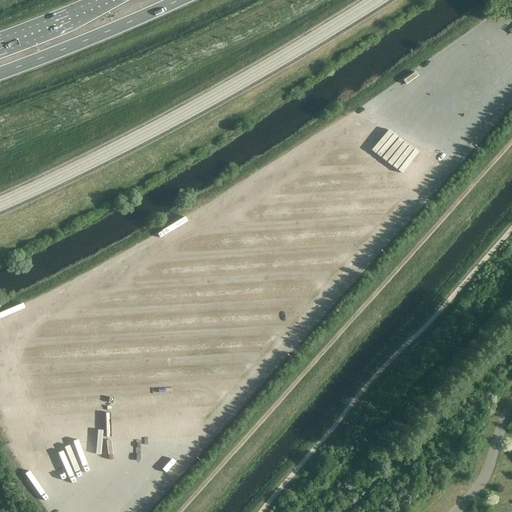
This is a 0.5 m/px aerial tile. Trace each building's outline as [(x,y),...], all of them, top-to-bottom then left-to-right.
[(453,41),(462,34),(459,30),(450,37),(453,41)] [(460,62),(452,69),(455,73),(463,65),(460,62)] [(414,77),(422,86),(437,75),(429,65),(414,77)] [(409,121),(425,135),(439,119),(422,105),(409,121)] [(408,108),(399,116),(403,121),(412,113),(408,108)] [(42,489),(33,496),(40,505),(49,497),(42,489)]
